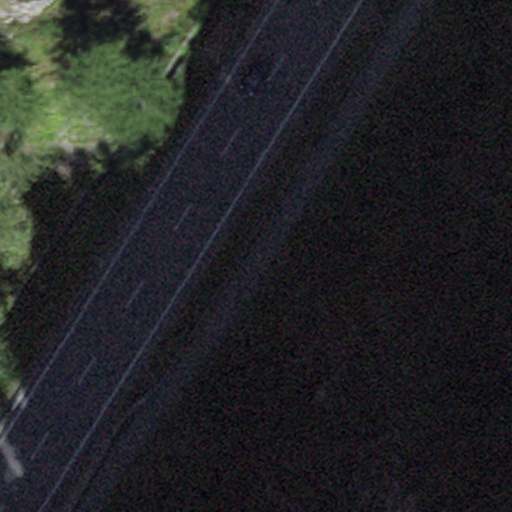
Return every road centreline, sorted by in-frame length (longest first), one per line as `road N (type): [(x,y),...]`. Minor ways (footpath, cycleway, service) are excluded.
road 1 (track): [(89,511),(418,0)]
road 2 (primary): [(329,0),(9,511)]
